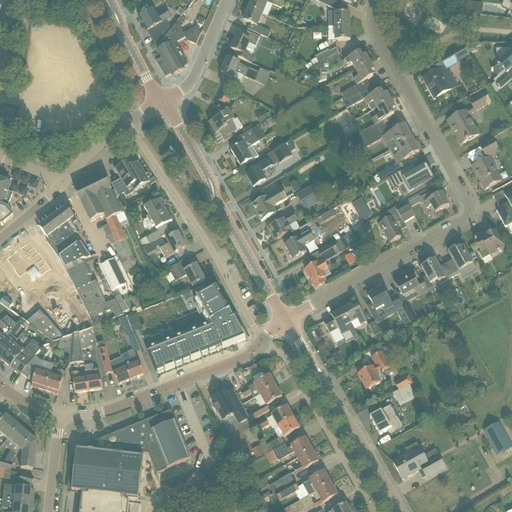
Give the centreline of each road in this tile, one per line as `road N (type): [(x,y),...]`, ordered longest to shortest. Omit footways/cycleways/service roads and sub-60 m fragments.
road 1 (residential): [(286,321),(467,211),(374,39),(376,0)]
road 2 (residential): [(261,341),(197,227),(125,125)]
road 3 (tertiary): [(398,511),(286,321)]
road 4 (residential): [(59,418),(118,406),(244,357),(261,341)]
road 5 (residential): [(377,511),(294,367),(261,341)]
road 6 (tertiary): [(286,321),(188,153)]
road 7 (unclassified): [(163,101),(191,84),(228,0)]
